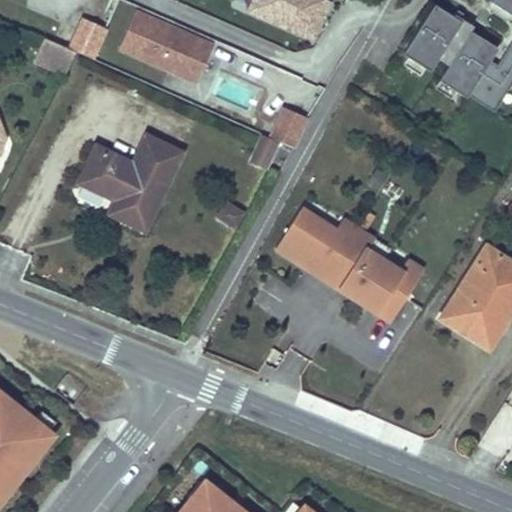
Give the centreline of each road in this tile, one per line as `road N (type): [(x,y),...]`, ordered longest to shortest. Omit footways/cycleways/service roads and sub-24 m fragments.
road 1 (secondary): [(173,373),(511,510)]
road 2 (secondary): [(0,303),(173,373)]
road 3 (residential): [(78,511),(156,410),(173,373)]
